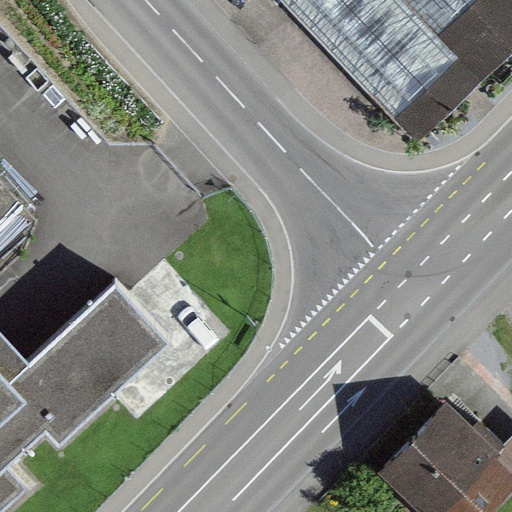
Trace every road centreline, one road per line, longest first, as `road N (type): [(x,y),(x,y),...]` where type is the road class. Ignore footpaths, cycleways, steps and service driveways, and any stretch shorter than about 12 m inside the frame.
road 1 (residential): [(143,0),(415,291)]
road 2 (secondary): [(415,291),(201,511)]
road 3 (secondary): [(511,192),(415,291)]
